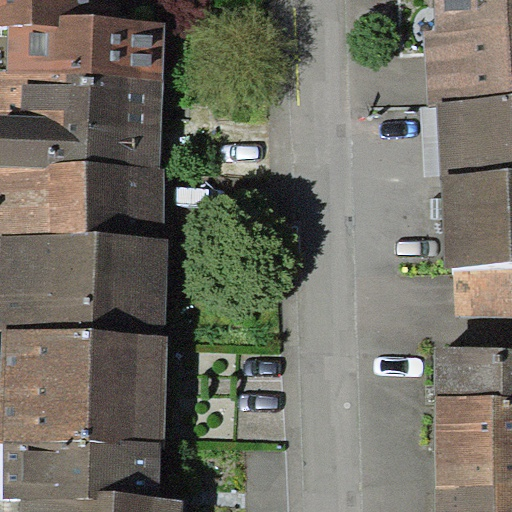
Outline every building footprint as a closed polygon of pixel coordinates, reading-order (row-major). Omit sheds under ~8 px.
[(121,0),(0,0),(0,26),(9,27),(7,73),(164,79),(165,20),(121,17),(121,0)] [(437,98),(511,95),(511,0),(436,0),(438,28),(424,28),(428,107),(437,106),(437,98)] [(7,73),(0,72),(0,161),(161,167),(164,79),(7,73)] [(511,95),(437,98),(437,106),(440,171),(441,171),(441,176),(444,268),(452,268),(511,265),(511,95)] [(423,176),(441,176),(441,171),(440,171),(437,106),(428,107),(420,107),(423,176)] [(161,167),(0,161),(0,239),(0,233),(165,239),(165,166),(161,167)] [(165,239),(0,233),(0,239),(0,328),(1,329),(166,333),(170,239),(165,239)] [(511,265),(452,268),(454,336),(511,335),(511,265)] [(166,333),(1,329),(0,374),(0,442),(160,445),(166,445),(169,333),(166,333)] [(511,346),(501,346),(434,344),(435,396),(511,395),(511,346)] [(511,511),(511,395),(435,396),(434,511),(511,511)] [(0,499),(21,499),(99,500),(99,493),(158,495),(160,445),(0,442),(0,499)] [(99,500),(21,499),(19,511),(182,511),(183,501),(158,495),(99,493),(99,500)]
